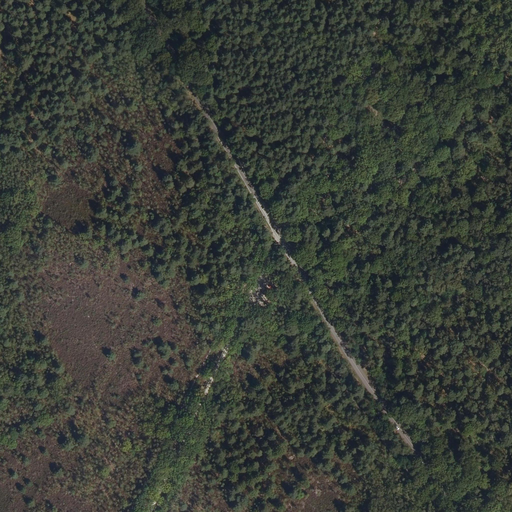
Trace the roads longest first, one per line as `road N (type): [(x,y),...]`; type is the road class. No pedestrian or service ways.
road 1 (secondary): [(140,0),(342,344),(460,511)]
road 2 (track): [(148,511),(265,266),(364,101),(413,0)]
